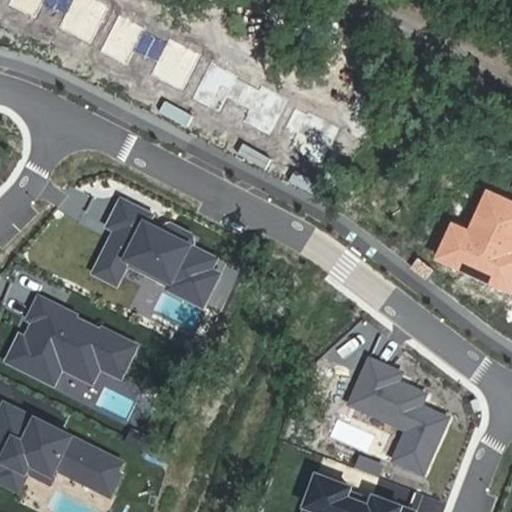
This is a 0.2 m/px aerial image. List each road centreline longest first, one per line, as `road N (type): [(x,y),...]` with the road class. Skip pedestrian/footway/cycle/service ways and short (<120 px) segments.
road 1 (residential): [(70,118),(315,245),(511,391)]
road 2 (residential): [(70,118),(31,183),(0,215)]
road 3 (residential): [(511,399),(467,511)]
